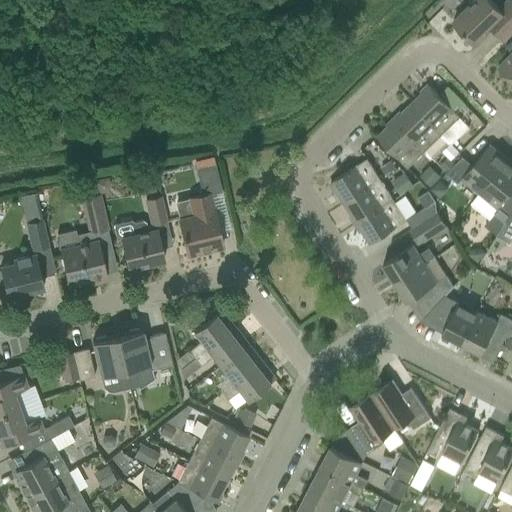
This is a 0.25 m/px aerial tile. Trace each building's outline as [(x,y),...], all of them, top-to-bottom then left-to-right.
[(494,27),(505,38),(511,31),(511,0),(508,0),(500,8),(491,0),(475,0),(453,21),(476,44),(494,27)] [(511,81),(511,52),(498,67),(511,81)] [(430,85),(412,102),(443,134),(450,142),(451,144),(468,127),(452,108),(439,95),(430,85)] [(412,102),(395,120),(425,151),(426,150),(434,158),(450,142),(443,134),(412,102)] [(408,167),(425,151),(395,120),(377,137),(408,167)] [(461,178),(479,193),(480,193),(508,160),(489,144),(473,164),(464,156),(456,164),(447,173),(447,174),(458,183),(461,178)] [(196,160),(198,168),(196,169),(202,196),(189,199),(193,217),(179,220),(187,254),(222,246),(214,212),(210,195),(222,193),(215,164),(213,156),(196,160)] [(439,165),(447,173),(456,164),(449,156),(439,165)] [(344,202),(381,179),(367,158),(331,182),(344,202)] [(392,160),(380,167),(385,175),(396,168),(392,160)] [(489,219),(494,213),(506,222),(511,212),(511,195),(509,194),(511,190),(511,162),(508,160),(480,193),(471,204),(489,219)] [(440,176),(430,165),(419,176),(429,186),(440,176)] [(153,172),(142,173),(145,192),(156,191),(153,172)] [(400,194),(413,186),(404,172),(391,181),(400,194)] [(344,202),(357,223),(394,199),(381,179),(344,202)] [(440,180),(431,189),(440,198),(449,188),(440,180)] [(424,208),(416,213),(421,223),(437,212),(436,201),(428,191),(418,198),(424,208)] [(90,232),(107,228),(99,193),(82,197),(90,232)] [(129,268),(164,260),(156,230),(153,230),(152,225),(166,222),(160,196),(145,200),(151,225),(147,225),(146,222),(142,220),(134,222),(131,220),(116,223),(114,226),(117,238),(121,237),(129,268)] [(370,243),(407,220),(407,218),(394,199),(357,223),(370,243)] [(421,223),(412,228),(410,229),(418,243),(447,225),(439,211),(437,212),(421,223)] [(511,212),(506,222),(497,236),(509,243),(511,238),(511,212)] [(41,219),(25,223),(32,251),(47,247),(41,222),(41,219)] [(69,283),(105,274),(97,241),(77,246),(75,237),(59,242),(69,283)] [(413,244),(384,263),(395,281),(435,256),(429,248),(420,254),(413,244)] [(486,253),(481,249),(472,249),(468,255),(478,262),(486,253)] [(1,267),(8,297),(43,289),(35,255),(13,260),(14,264),(1,267)] [(409,300),(412,297),(424,316),(453,285),(435,256),(395,281),(407,301),(408,301),(409,302),(410,301),(409,300)] [(462,343),(478,310),(458,300),(458,301),(447,292),(454,286),(453,285),(424,316),(425,317),(445,327),(443,331),(442,330),(441,331),(442,332),(462,343)] [(201,341),(189,350),(194,358),(234,326),(221,309),(193,331),(201,341)] [(501,346),(510,328),(511,325),(511,318),(501,313),(497,320),(478,310),(462,343),(482,353),(489,339),(501,346)] [(248,344),(234,326),(194,358),(200,366),(213,356),(220,365),(248,344)] [(157,368),(150,339),(145,340),(142,330),(139,331),(139,329),(129,331),(129,333),(118,336),(117,333),(116,333),(117,336),(129,389),(140,386),(140,388),(154,379),(151,370),(157,368)] [(172,365),(164,332),(149,335),(150,339),(157,368),(172,365)] [(95,341),(92,342),(100,377),(116,374),(120,391),(129,389),(117,336),(105,339),(105,337),(95,339),(95,341)] [(261,361),(248,344),(220,365),(227,375),(216,384),(220,391),(221,392),(261,361)] [(79,379),(95,376),(88,348),(72,352),(79,377),(79,379)] [(62,375),(63,381),(79,377),(72,352),(57,355),(62,375)] [(200,366),(194,358),(189,362),(195,370),(200,366)] [(275,378),(261,361),(221,392),(227,400),(240,390),(247,400),(275,378)] [(0,414),(20,407),(15,392),(27,388),(23,374),(0,381),(0,414)] [(393,380),(372,394),(394,428),(408,419),(414,428),(431,417),(411,387),(410,388),(413,392),(404,398),(393,380)] [(394,428),(372,394),(351,407),(363,425),(354,431),(351,427),(350,427),(367,453),(385,442),(381,437),(394,428)] [(180,429),(191,407),(187,404),(165,421),(180,429)] [(42,429),(37,417),(25,422),(20,407),(0,414),(0,445),(0,446),(42,431),(46,441),(50,438),(73,425),(68,415),(42,429)] [(461,463),(479,430),(466,424),(467,416),(450,407),(427,451),(440,458),(443,454),(461,463)] [(238,422),(249,427),(255,417),(243,411),(238,422)] [(238,459),(249,437),(210,418),(199,439),(238,459)] [(175,429),(165,423),(160,433),(171,438),(175,429)] [(498,482),(511,455),(511,447),(502,442),(504,435),(486,426),(464,470),(477,477),(479,473),(498,482)] [(16,479),(24,495),(68,472),(62,460),(50,438),(46,441),(20,453),(26,464),(15,470),(19,478),(16,479)] [(227,480),(238,459),(199,439),(188,461),(227,480)] [(160,453),(142,444),(134,458),(153,467),(160,453)] [(321,465),(364,488),(368,479),(356,473),(363,461),(331,445),(321,465)] [(418,465),(403,458),(394,477),(408,484),(418,465)] [(188,461),(178,480),(176,482),(206,497),(215,502),(227,480),(188,461)] [(104,478),(98,481),(102,489),(117,481),(109,465),(100,470),(104,478)] [(354,506),(360,495),(364,488),(321,465),(311,484),(342,501),(354,506)] [(511,465),(500,489),(511,495),(511,465)] [(51,511),(77,511),(87,507),(68,472),(24,495),(33,511),(36,509),(37,511),(48,511),(51,510),(51,511)] [(422,491),(428,480),(415,474),(410,485),(422,491)] [(395,478),(395,479),(389,492),(388,493),(402,500),(410,485),(396,478),(395,478)] [(151,502),(150,503),(157,511),(187,511),(206,497),(176,482),(167,490),(151,502)] [(311,484),(301,504),(316,511),(336,511),(342,501),(311,484)] [(376,506),(388,511),(392,502),(380,497),(376,506)]
